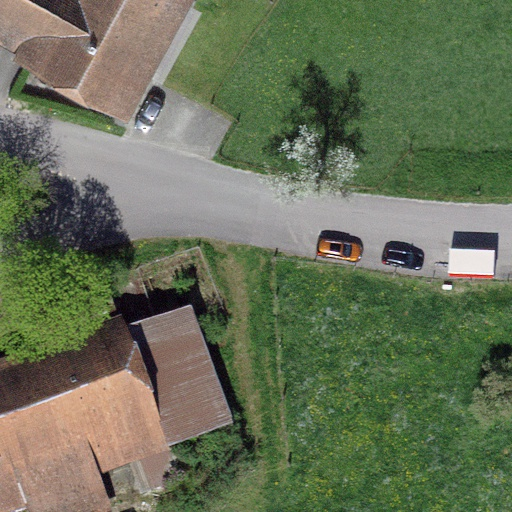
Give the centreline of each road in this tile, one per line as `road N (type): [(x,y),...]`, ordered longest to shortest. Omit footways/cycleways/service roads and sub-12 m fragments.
road 1 (residential): [(156,192),(319,228),(511,254)]
road 2 (residential): [(156,192),(71,205),(0,240)]
road 3 (residential): [(0,141),(156,192)]
